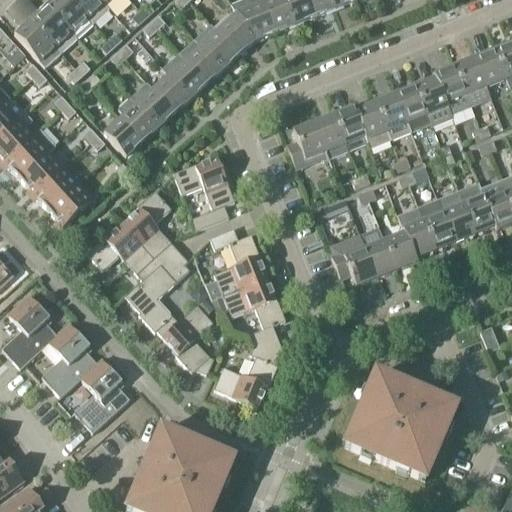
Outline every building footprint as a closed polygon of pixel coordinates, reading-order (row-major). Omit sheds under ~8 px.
[(67,0),(55,0),(47,9),(77,42),(93,28),(67,0)] [(96,0),(67,0),(93,28),(109,14),(96,0)] [(96,0),(109,14),(115,20),(131,6),(125,0),(96,0)] [(188,5),(184,0),(179,0),(175,4),(181,11),(188,5)] [(236,17),(254,45),(274,37),(262,7),(259,0),(252,0),(231,9),(236,17)] [(283,0),(278,0),(262,7),(274,37),(295,29),(283,0)] [(283,0),(295,29),(315,21),(306,0),(283,0)] [(306,0),(315,21),(335,13),(329,0),(306,0)] [(329,0),(335,13),(355,5),(352,0),(329,0)] [(147,7),(139,15),(146,23),(155,15),(147,7)] [(47,9),(31,23),(61,57),(77,42),(47,9)] [(138,30),(146,23),(139,15),(131,23),(138,30)] [(236,17),(216,35),(238,60),(254,45),(236,17)] [(157,20),(150,27),(156,34),(164,27),(157,20)] [(31,23),(14,38),(44,72),(61,57),(31,23)] [(156,34),(150,27),(142,34),(149,41),(156,34)] [(210,29),(194,44),(222,74),(238,60),(216,35),(210,29)] [(0,50),(1,52),(10,44),(0,32),(0,50)] [(116,36),(107,44),(115,52),(123,45),(116,36)] [(17,51),(10,44),(1,52),(8,59),(17,51)] [(106,59),(115,52),(107,44),(99,51),(106,59)] [(194,44),(178,58),(206,89),(222,74),(194,44)] [(511,45),(493,53),(505,83),(511,97),(511,96),(511,45)] [(126,49),(118,56),(123,62),(131,55),(126,49)] [(24,59),(17,51),(8,59),(16,67),(24,59)] [(486,91),(505,83),(493,53),(474,61),(486,91)] [(123,62),(118,56),(110,63),(115,68),(123,62)] [(190,103),(206,89),(178,58),(162,72),(168,79),(190,103)] [(491,105),(486,91),(474,61),(454,69),(472,113),(491,105)] [(84,66),(75,73),(83,81),(91,74),(84,66)] [(26,75),(33,82),(41,75),(34,67),(26,75)] [(452,121),(472,113),(454,69),(433,78),(434,82),(435,81),(446,107),(448,111),(452,121)] [(75,89),(83,81),(75,73),(67,81),(75,89)] [(33,82),(40,90),(48,83),(41,75),(33,82)] [(94,78),(86,85),(92,91),(100,84),(94,78)] [(168,79),(152,94),(174,118),(190,103),(168,79)] [(435,81),(434,82),(415,89),(427,119),(433,132),(453,123),(452,121),(448,111),(446,107),(435,81)] [(92,91),(86,85),(79,91),(85,98),(92,91)] [(130,101),(136,108),(158,133),(174,118),(152,94),(146,87),(130,101)] [(427,119),(415,89),(395,98),(407,127),(427,119)] [(0,111),(10,103),(0,91),(0,111)] [(411,138),(407,127),(395,98),(375,106),(391,146),(411,138)] [(55,106),(62,114),(70,107),(63,99),(55,106)] [(114,115),(120,122),(142,147),(158,133),(136,108),(130,101),(114,115)] [(0,111),(0,140),(26,117),(15,105),(12,105),(10,103),(0,111)] [(370,154),(391,146),(375,106),(355,114),(365,140),(368,149),(370,154)] [(62,114),(68,122),(77,114),(70,107),(62,114)] [(365,140),(355,114),(354,110),(333,118),(349,157),(368,149),(365,140)] [(26,117),(0,140),(0,162),(4,167),(31,141),(23,132),(32,124),(26,117)] [(329,164),(349,157),(333,118),(313,127),(325,156),(326,156),(328,160),(329,164)] [(125,162),(142,147),(120,122),(103,137),(125,162)] [(295,173),(328,160),(326,156),(325,156),(313,127),(292,135),(297,146),(286,150),(295,173)] [(488,129),(479,132),(483,142),(492,139),(488,129)] [(85,138),(91,146),(100,139),(93,131),(85,138)] [(483,142),(479,132),(472,135),(476,145),(483,142)] [(4,167),(18,183),(46,158),(55,150),(40,133),(31,141),(4,167)] [(91,146),(98,154),(106,146),(100,139),(91,146)] [(493,143),(485,147),(489,157),(497,153),(493,143)] [(489,157),(485,147),(478,150),(481,160),(489,157)] [(441,151),(444,161),(451,158),(447,149),(441,151)] [(438,163),(444,161),(441,151),(434,154),(438,163)] [(33,199),(61,174),(46,158),(18,183),(33,199)] [(444,161),(448,170),(455,167),(451,158),(444,161)] [(442,173),(448,170),(444,161),(438,163),(442,173)] [(399,165),(403,174),(410,171),(406,162),(399,165)] [(182,200),(203,192),(212,215),(191,223),(196,235),(229,222),(224,210),(234,206),(217,163),(196,171),(195,169),(173,178),(182,200)] [(396,177),(403,174),(399,165),(392,167),(396,177)] [(116,174),(123,182),(131,174),(124,167),(116,174)] [(47,215),(75,190),(61,174),(33,199),(47,215)] [(405,179),(409,189),(416,186),(412,176),(405,179)] [(359,181),(362,190),(370,187),(366,178),(359,181)] [(402,192),(409,189),(405,179),(398,182),(402,192)] [(511,180),(500,185),(511,213),(511,180)] [(356,193),(362,190),(359,181),(352,183),(356,193)] [(511,227),(511,213),(500,185),(481,192),(485,203),(484,204),(494,230),(496,234),(511,227)] [(485,203),(481,192),(479,187),(458,195),(475,238),(494,230),(484,204),(485,203)] [(90,206),(75,190),(47,215),(62,231),(90,206)] [(364,195),(368,205),(376,202),(372,192),(364,195)] [(361,207),(368,205),(364,195),(358,198),(361,207)] [(475,238),(458,195),(437,203),(455,246),(475,238)] [(171,213),(155,196),(137,212),(139,214),(122,229),(159,269),(162,272),(179,257),(154,229),(171,213)] [(455,246),(437,203),(418,211),(435,254),(455,246)] [(327,211),(317,216),(320,223),(330,219),(327,211)] [(435,254),(418,211),(396,219),(403,236),(404,236),(415,262),(435,254)] [(159,269),(122,229),(106,243),(104,241),(86,258),(102,275),(119,260),(142,285),(159,269)] [(215,284),(222,300),(265,283),(257,262),(260,261),(251,239),(238,244),(233,233),(209,242),(214,254),(228,249),(237,269),(213,279),(215,284)] [(404,236),(403,236),(384,244),(396,274),(417,265),(415,262),(404,236)] [(375,282),(363,252),(365,252),(359,238),(330,250),(334,259),(331,260),(340,284),(351,279),(355,290),(375,282)] [(384,244),(365,252),(363,252),(375,282),(396,274),(384,244)] [(162,341),(178,327),(157,304),(189,274),(184,269),(188,266),(179,257),(162,272),(159,269),(142,285),(125,300),(140,317),(138,319),(154,337),(156,335),(162,341)] [(0,292),(12,281),(0,267),(0,292)] [(274,304),(265,283),(222,300),(231,322),(254,313),(263,334),(248,339),(253,350),(277,341),(272,330),(285,325),(276,303),(274,304)] [(212,305),(222,300),(215,284),(205,288),(212,305)] [(49,322),(29,299),(7,318),(22,334),(1,353),(20,374),(48,348),(48,347),(56,339),(45,326),(49,322)] [(178,327),(162,341),(177,358),(175,360),(191,378),(195,374),(206,379),(213,363),(209,362),(194,345),(213,328),(197,310),(178,327)] [(60,402),(80,383),(96,368),(96,367),(85,355),(89,350),(69,327),(56,339),(48,347),(48,348),(62,363),(41,381),(60,402)] [(487,355),(498,350),(490,330),(479,335),(487,355)] [(223,372),(214,394),(256,412),(265,391),(268,392),(277,370),(275,369),(282,353),(277,341),(253,350),(253,351),(250,359),(255,361),(246,382),(223,372)] [(74,417),(92,437),(129,404),(117,390),(122,386),(101,363),(96,367),(96,368),(80,383),(94,398),(74,417)] [(456,411),(375,377),(344,450),(425,485),(456,411)] [(212,511),(233,464),(160,433),(126,511),(212,511)] [(0,501),(23,485),(9,465),(3,469),(0,464),(0,501)] [(42,511),(28,492),(0,511),(42,511)]
